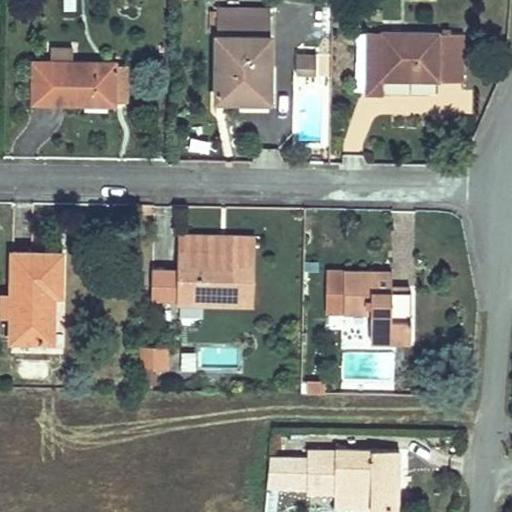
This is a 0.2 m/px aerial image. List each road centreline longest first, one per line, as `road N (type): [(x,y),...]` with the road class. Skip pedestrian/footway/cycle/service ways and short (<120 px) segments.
road 1 (residential): [(0,177),(511,189)]
road 2 (residential): [(476,511),(511,208)]
